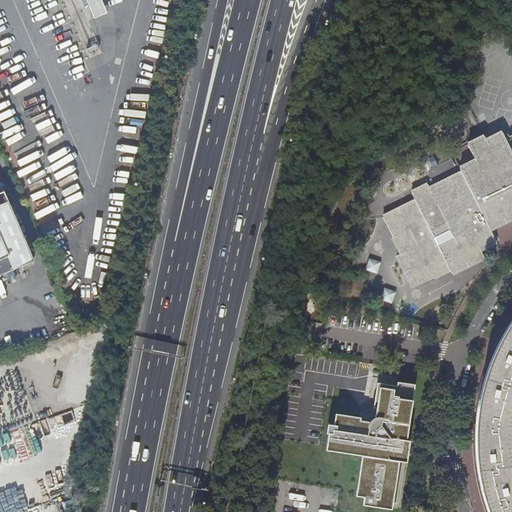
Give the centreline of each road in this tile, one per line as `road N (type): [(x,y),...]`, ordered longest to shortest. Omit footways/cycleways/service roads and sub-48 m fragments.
road 1 (motorway): [(175,511),(246,156)]
road 2 (unknown): [(140,0),(91,161),(79,153),(11,0)]
road 3 (motorway): [(187,240),(132,511)]
road 4 (motorway): [(245,0),(187,240)]
road 5 (motorway): [(222,0),(177,210),(187,240)]
road 6 (residential): [(511,284),(474,341),(454,405),(463,511)]
road 7 (motorway): [(246,156),(276,111),(313,0)]
road 8 (motorway): [(246,156),(283,0)]
